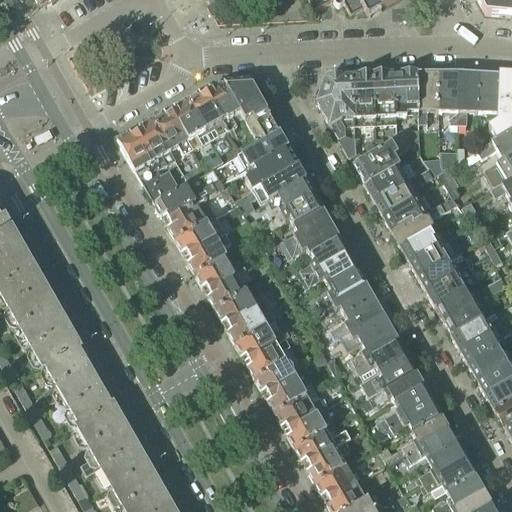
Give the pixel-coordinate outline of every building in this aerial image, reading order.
[(32,0),(40,13),(62,0),(32,0)] [(303,0),(312,15),(312,16),(313,16),(317,14),(339,2),(347,16),(348,18),(349,21),(351,19),(353,18),(362,12),(365,17),(367,19),(367,20),(368,20),(369,20),(380,14),(381,13),(381,12),(380,12),(401,0),(303,0)] [(473,0),(481,12),(502,0),(473,0)] [(485,18),(511,20),(511,0),(502,0),(481,12),(484,18),(485,18)] [(212,20),(213,20),(219,16),(220,16),(220,15),(220,14),(216,7),(216,6),(215,6),(214,6),(213,6),(206,10),(206,11),(205,11),(205,12),(206,13),(210,20),(211,21),(212,20)] [(392,78),(371,80),(373,131),(394,130),(394,122),(392,78)] [(392,78),(394,122),(405,122),(404,119),(416,118),(415,78),(392,78)] [(425,117),(437,118),(436,78),(415,78),(416,118),(417,130),(425,130),(425,117)] [(447,131),(456,131),(458,78),(457,78),(436,78),(437,118),(447,118),(447,131)] [(465,118),(476,119),(478,79),(458,78),(456,131),(465,131),(465,118)] [(488,119),(487,135),(495,130),(498,80),(478,79),(476,119),(488,119)] [(371,80),(349,81),(351,132),(373,131),(371,80)] [(487,135),(494,145),(511,135),(511,81),(498,80),(495,130),(487,135)] [(351,132),(349,81),(324,82),(324,83),(316,107),(315,107),(348,165),(353,162),(352,143),(344,141),(343,132),(351,132)] [(253,144),(257,151),(278,139),(247,86),(222,88),(222,89),(238,118),(253,144)] [(230,123),(238,118),(222,89),(215,89),(209,93),(208,92),(201,96),(204,101),(202,102),(207,111),(210,109),(215,117),(211,119),(214,124),(217,122),(221,128),(219,128),(225,137),(235,131),(230,123)] [(217,142),(225,137),(219,128),(221,128),(217,122),(214,124),(211,119),(215,117),(210,109),(207,111),(202,102),(204,101),(201,96),(198,98),(198,97),(183,106),(208,147),(209,146),(208,145),(216,140),(217,142)] [(190,156),(208,147),(183,106),(172,112),(172,113),(166,116),(169,121),(167,122),(172,130),(175,129),(180,137),(177,139),(179,143),(182,141),(186,147),(185,148),(190,156)] [(182,161),(190,156),(185,148),(186,147),(182,141),(179,143),(177,139),(180,137),(175,129),(172,130),(167,122),(169,121),(166,116),(164,118),(163,117),(149,125),(169,156),(177,152),(182,161)] [(174,165),(169,156),(149,125),(137,132),(138,133),(133,135),(132,135),(135,140),(133,141),(139,150),(142,148),(147,157),(143,158),(146,163),(149,161),(152,167),(156,175),(174,165)] [(159,180),(156,175),(152,167),(149,161),(146,163),(143,158),(147,157),(142,148),(139,150),(133,141),(135,140),(132,135),(115,145),(151,207),(168,197),(159,180)] [(394,135),(394,146),(402,146),(417,145),(417,135),(394,135)] [(494,156),(500,166),(511,159),(511,135),(494,145),(475,156),(480,165),(494,156)] [(229,167),(215,175),(223,188),(251,173),(286,153),(278,139),(257,151),(241,160),(229,167)] [(253,144),(237,154),(241,160),(257,151),(253,144)] [(352,172),(364,193),(397,173),(392,163),(407,154),(402,146),(394,146),(352,172)] [(241,160),(237,154),(236,152),(224,159),(229,167),(241,160)] [(289,176),(297,172),(286,153),(251,173),(254,179),(245,185),(252,196),(289,175),(289,176)] [(438,157),(438,164),(440,176),(455,169),(456,158),(438,157)] [(499,177),(505,187),(511,182),(511,159),(500,166),(476,179),(480,186),(488,182),(488,183),(499,177)] [(434,181),(436,180),(441,177),(440,176),(438,164),(422,166),(424,168),(429,175),(434,181)] [(209,165),(200,170),(203,177),(213,172),(209,165)] [(203,177),(200,170),(183,180),(186,186),(203,177)] [(259,212),(266,208),(275,203),(305,186),(297,172),(289,176),(289,175),(252,196),(234,207),(236,210),(240,219),(242,221),(253,215),(249,208),(255,205),(259,212)] [(364,193),(372,207),(391,196),(394,200),(408,192),(406,187),(398,173),(397,173),(364,193)] [(441,177),(436,180),(447,197),(457,190),(446,174),(441,177)] [(161,224),(164,228),(168,226),(168,227),(177,223),(175,220),(184,214),(186,217),(190,215),(188,212),(193,209),(194,210),(219,196),(225,193),(223,188),(215,175),(153,211),(154,212),(153,215),(156,221),(160,223),(161,224)] [(372,207),(381,223),(415,203),(411,195),(430,183),(434,181),(429,175),(418,181),(406,187),(408,192),(394,200),(391,196),(372,207)] [(159,180),(168,197),(176,193),(167,176),(159,180)] [(506,210),(507,211),(511,207),(511,182),(505,187),(489,196),(493,204),(504,198),(510,208),(506,210)] [(275,203),(266,208),(270,215),(261,220),(265,228),(313,201),(305,186),(275,203)] [(230,201),(225,193),(219,196),(219,197),(223,205),(230,201)] [(166,233),(173,246),(214,222),(209,214),(204,206),(219,197),(219,196),(194,210),(193,209),(188,212),(190,215),(186,217),(184,214),(175,220),(177,223),(168,227),(168,226),(164,228),(166,233)] [(313,201),(265,228),(270,235),(288,225),(292,232),(321,215),(313,201)] [(390,238),(399,253),(428,237),(434,234),(429,226),(456,210),(450,202),(424,218),(427,222),(412,231),(409,227),(390,238)] [(381,223),(390,238),(409,227),(412,231),(427,222),(424,218),(415,203),(381,223)] [(458,214),(470,233),(479,227),(468,208),(458,214)] [(321,215),(292,232),(296,239),(278,249),(282,257),(330,230),(321,215)] [(0,239),(9,235),(0,219),(0,239)] [(230,225),(235,233),(245,227),(242,221),(240,219),(230,225)] [(181,259),(184,263),(187,261),(188,262),(196,257),(194,254),(204,249),(205,252),(209,250),(208,247),(213,244),(214,245),(223,240),(219,231),(221,230),(216,221),(214,222),(173,246),(180,259),(181,259)] [(246,229),(250,235),(251,236),(259,232),(254,224),(246,229)] [(235,233),(240,241),(250,235),(246,229),(245,227),(235,233)] [(330,230),(282,257),(286,265),(305,255),(309,262),(338,245),(330,230)] [(259,232),(251,236),(256,245),(256,246),(264,241),(259,232)] [(437,241),(434,234),(428,237),(399,253),(407,268),(454,241),(452,237),(450,233),(437,241)] [(452,237),(454,241),(458,239),(462,237),(460,233),(452,237)] [(0,239),(0,278),(26,264),(9,235),(0,239)] [(186,268),(193,281),(225,263),(220,254),(229,249),(223,240),(214,245),(213,244),(208,247),(209,250),(205,252),(204,249),(194,254),(196,257),(188,262),(187,261),(184,263),(186,267),(186,268)] [(407,268),(416,283),(445,267),(459,258),(460,258),(453,246),(451,243),(407,268)] [(294,279),(299,287),(347,259),(338,245),(309,262),(312,268),(294,279)] [(485,256),(488,261),(492,269),(493,271),(505,265),(496,249),(485,256)] [(322,284),(326,291),(355,274),(347,259),(292,290),(284,295),(287,300),(302,291),(304,294),(322,284)] [(425,299),(433,314),(463,297),(458,289),(472,280),(492,269),(488,261),(471,271),(425,299)] [(201,293),(204,298),(207,296),(208,297),(216,293),(215,290),(224,284),(225,287),(229,285),(228,282),(233,279),(234,280),(243,275),(238,266),(229,271),(225,263),(193,281),(200,293),(201,293)] [(416,283),(425,299),(471,271),(467,263),(449,273),(445,267),(416,283)] [(0,278),(0,301),(6,313),(42,293),(26,264),(0,278)] [(330,298),(311,308),(305,311),(310,320),(364,289),(355,274),(326,291),(330,298)] [(206,302),(213,316),(245,297),(240,289),(248,284),(243,275),(234,280),(233,279),(228,282),(229,285),(225,287),(224,284),(215,290),(216,293),(208,297),(207,296),(204,298),(206,302)] [(511,276),(500,283),(504,290),(511,285),(511,276)] [(433,314),(442,328),(504,290),(500,283),(466,303),(463,297),(433,314)] [(364,289),(310,320),(302,325),(305,330),(319,322),(320,324),(339,313),(343,321),(372,304),(364,289)] [(6,313),(24,344),(60,324),(42,293),(6,313)] [(221,328),(224,334),(228,331),(229,332),(237,328),(235,325),(244,320),(246,323),(250,320),(248,317),(254,314),(254,316),(264,310),(270,307),(269,304),(265,306),(261,299),(249,306),(245,297),(213,316),(220,328),(221,328)] [(442,328),(450,343),(479,326),(475,318),(493,308),(491,304),(496,302),(493,297),(442,328)] [(328,337),(330,340),(333,346),(381,319),(372,304),(343,321),(347,327),(328,337)] [(225,337),(233,351),(265,332),(260,324),(269,319),(264,310),(254,316),(254,314),(248,317),(250,320),(246,323),(244,320),(235,325),(237,328),(229,332),(228,331),(224,334),(226,337),(225,337)] [(381,319),(333,346),(337,353),(355,343),(359,350),(389,334),(381,319)] [(479,326),(450,343),(459,358),(506,330),(502,323),(501,322),(488,330),(487,329),(483,332),(479,326)] [(24,344),(41,373),(77,353),(60,324),(24,344)] [(459,358),(467,373),(497,356),(492,348),(506,340),(510,338),(506,330),(459,358)] [(241,363),(244,368),(247,366),(248,367),(256,362),(255,359),(264,354),(265,357),(269,355),(268,352),(273,349),(274,350),(284,344),(287,342),(282,333),(269,340),(265,332),(233,351),(240,363),(241,363)] [(389,334),(359,350),(363,357),(345,367),(350,375),(397,348),(389,334)] [(246,372),(253,385),(284,367),(294,362),(289,353),(284,344),(274,350),(273,349),(268,352),(269,355),(265,357),(264,354),(255,359),(256,362),(248,367),(247,366),(244,368),(246,372)] [(350,375),(353,381),(354,383),(372,372),(376,380),(406,363),(397,348),(350,375)] [(326,367),(327,369),(333,365),(334,365),(325,350),(318,354),(321,359),(326,367)] [(0,353),(0,372),(7,386),(16,381),(0,353)] [(44,373),(61,402),(97,382),(80,353),(77,353),(41,373),(42,374),(44,373)] [(467,373),(475,387),(511,365),(511,354),(500,362),(497,356),(467,373)] [(314,373),(326,367),(321,359),(310,366),(314,373)] [(406,363),(376,380),(380,387),(362,397),(364,400),(349,408),(352,414),(362,408),(415,378),(406,363)] [(330,376),(335,384),(341,380),(333,365),(326,369),(330,376)] [(511,365),(475,387),(484,402),(511,385),(511,382),(509,377),(511,375),(511,365)] [(261,398),(263,402),(267,400),(268,401),(276,397),(274,394),(284,389),(285,391),(289,389),(288,386),(293,383),(293,384),(303,379),(298,370),(289,375),(284,367),(253,385),(260,398),(261,398)] [(415,378),(362,408),(366,415),(389,403),(394,410),(423,393),(415,378)] [(265,407),(273,421),(305,402),(300,394),(309,388),(303,379),(293,384),(293,383),(288,386),(289,389),(285,391),(284,389),(274,394),(276,397),(268,401),(267,400),(263,402),(266,407),(265,407)] [(61,402),(78,432),(111,413),(112,409),(97,382),(61,402)] [(339,391),(335,384),(328,389),(332,395),(339,391)] [(511,385),(484,402),(492,416),(511,404),(511,385)] [(21,390),(13,395),(42,446),(50,442),(21,390)] [(423,393),(394,410),(397,416),(374,430),(378,437),(384,434),(431,407),(423,393)] [(280,432),(283,437),(287,435),(288,436),(296,431),(294,428),(303,423),(305,426),(309,424),(307,421),(313,418),(313,419),(323,413),(318,405),(319,405),(314,396),(305,402),(273,421),(280,432)] [(511,404),(492,416),(504,436),(511,431),(511,404)] [(431,407),(384,434),(389,442),(406,432),(410,439),(440,423),(431,407)] [(76,433),(93,464),(129,444),(111,413),(78,432),(76,433)] [(293,454),(331,432),(333,431),(323,413),(313,419),(313,418),(307,421),(309,424),(305,426),(303,423),(294,428),(296,431),(288,436),(287,435),(283,437),(286,441),(285,441),(293,454)] [(440,423),(410,439),(414,446),(389,459),(385,452),(377,457),(386,473),(449,437),(440,423)] [(331,432),(293,454),(300,467),(303,471),(307,469),(307,470),(315,466),(314,463),(323,458),(325,461),(329,458),(327,455),(332,452),(333,453),(343,448),(347,445),(343,437),(336,441),(331,432)] [(449,437),(386,473),(390,480),(402,473),(400,469),(403,468),(405,472),(423,461),(427,469),(457,452),(449,437)] [(93,464),(110,494),(146,474),(129,444),(93,464)] [(305,476),(313,490),(344,471),(339,463),(349,458),(343,448),(333,453),(332,452),(327,455),(329,458),(325,461),(323,458),(314,463),(315,466),(307,470),(307,469),(303,471),(306,476),(305,476)] [(56,451),(48,455),(77,506),(85,501),(56,451)] [(457,452),(427,469),(431,475),(427,477),(413,485),(418,494),(465,466),(457,452)] [(465,466),(418,494),(422,501),(429,497),(433,505),(444,498),(474,482),(465,466)] [(320,502),(323,506),(326,504),(327,505),(335,500),(333,497),(342,492),(344,495),(348,493),(346,490),(352,487),(352,488),(363,482),(358,474),(349,480),(344,471),(313,490),(320,502)] [(110,494),(120,511),(143,511),(162,501),(146,474),(110,494)] [(353,511),(373,501),(363,482),(352,488),(352,487),(346,490),(348,493),(344,495),(342,492),(333,497),(335,500),(327,505),(326,504),(323,506),(325,510),(325,511),(353,511)] [(474,482),(444,498),(448,505),(435,511),(455,511),(483,497),(474,482)] [(12,502),(17,510),(32,502),(27,493),(12,502)] [(483,497),(455,511),(488,511),(491,511),(483,497)] [(143,511),(168,511),(162,501),(143,511)] [(377,511),(379,511),(373,501),(353,511),(377,511)] [(393,506),(396,511),(397,511),(406,507),(402,501),(393,506)] [(32,502),(17,510),(14,511),(34,511),(37,511),(32,502)]
